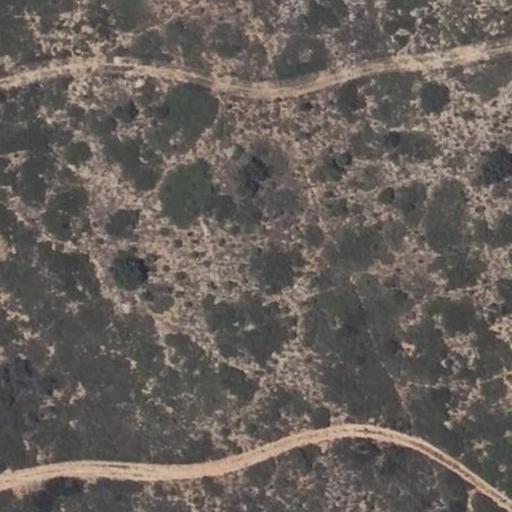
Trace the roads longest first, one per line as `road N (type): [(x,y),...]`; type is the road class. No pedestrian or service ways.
road 1 (track): [(0,485),(68,471),(161,475),(235,467),(302,439),(362,430),(412,443),(511,503)]
road 2 (track): [(0,78),(110,54),(281,87),(511,45)]
